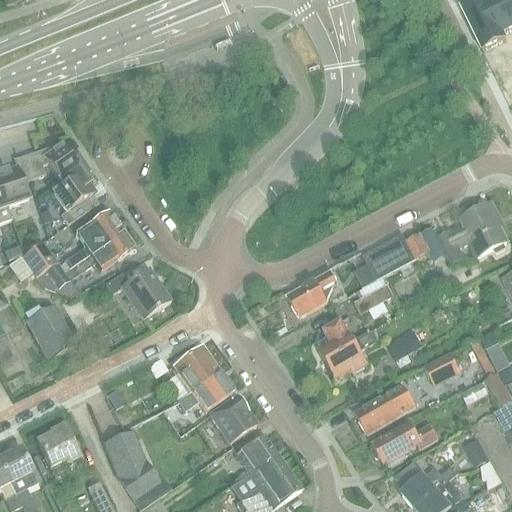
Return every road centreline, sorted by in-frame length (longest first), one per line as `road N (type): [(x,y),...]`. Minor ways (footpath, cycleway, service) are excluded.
road 1 (tertiary): [(218,273),(228,229),(339,104),(336,52),(318,0)]
road 2 (unclassified): [(218,273),(276,273),(485,167),(511,165)]
road 3 (residential): [(0,420),(213,309)]
road 4 (tertiary): [(331,508),(322,466),(213,309)]
road 5 (secondary): [(0,83),(214,0)]
road 6 (residential): [(120,183),(169,246),(218,273)]
road 7 (residential): [(120,183),(139,160),(139,140),(125,130),(101,138),(97,149),(111,171)]
road 8 (secondary): [(117,0),(0,47)]
